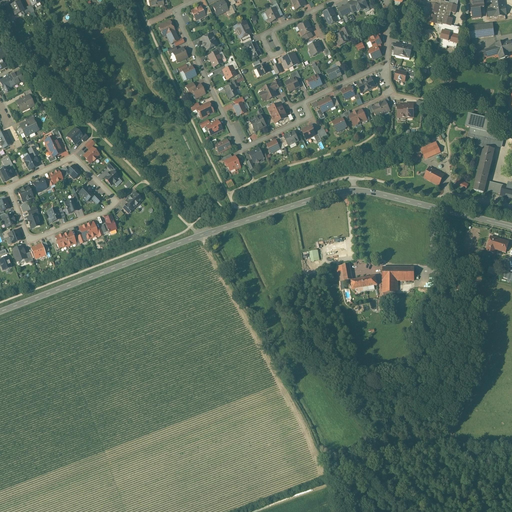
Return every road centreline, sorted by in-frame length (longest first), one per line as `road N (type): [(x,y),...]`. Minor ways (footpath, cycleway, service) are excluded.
road 1 (secondary): [(511,227),(371,192),(339,192),(0,311)]
road 2 (residential): [(196,0),(174,10),(240,149),(297,123)]
road 3 (residential): [(9,188),(72,156),(116,201),(29,241)]
road 4 (unknown): [(441,209),(443,277),(381,289)]
